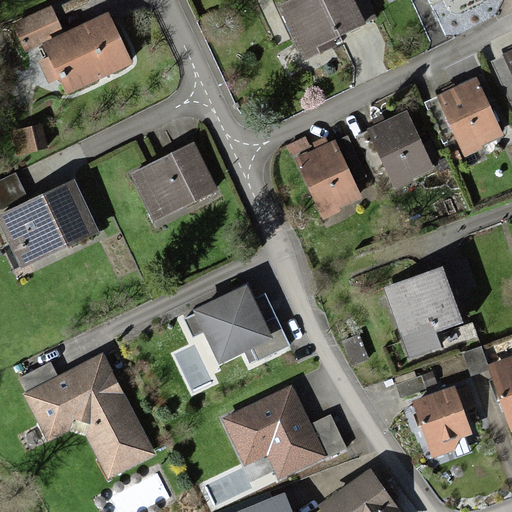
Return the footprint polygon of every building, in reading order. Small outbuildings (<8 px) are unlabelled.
[(350,0),(287,0),(284,2),(303,46),(360,21),(350,0)] [(50,2),(9,19),(20,46),(62,29),(50,2)] [(111,14),(42,44),(62,89),(130,59),(111,14)] [(476,78),(439,95),(464,151),(501,134),(476,78)] [(408,113),(369,129),(392,181),(430,164),(408,113)] [(35,116),(5,130),(17,155),(47,140),(35,116)] [(192,141),(132,170),(154,216),(214,187),(192,141)] [(358,194),(334,142),(295,160),(319,212),(358,194)] [(17,175),(0,182),(0,226),(15,260),(91,228),(70,178),(26,196),(17,175)] [(440,266),(381,286),(398,333),(456,312),(440,266)] [(274,338),(246,282),(192,308),(195,314),(185,318),(193,335),(203,330),(220,364),(274,338)] [(25,392),(21,394),(46,443),(70,431),(85,436),(108,479),(157,454),(103,352),(57,376),(50,362),(18,379),(25,392)] [(511,356),(489,364),(504,410),(511,407),(511,356)] [(310,425),(291,384),(219,417),(243,467),(267,456),(278,479),(345,447),(330,415),(310,425)] [(452,384),(414,398),(435,454),(473,440),(452,384)] [(401,511),(369,467),(316,506),(320,511),(401,511)] [(293,511),(284,491),(233,511),(293,511)]
